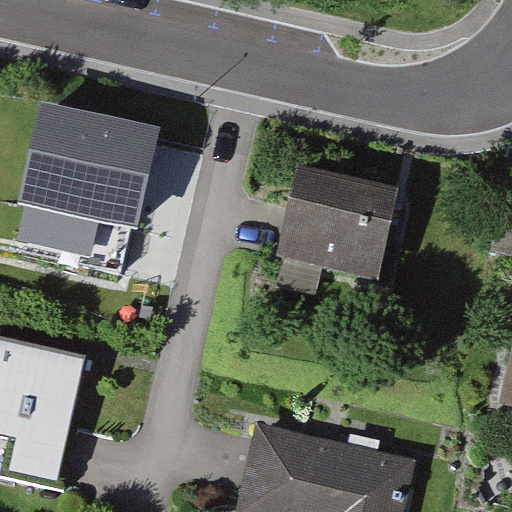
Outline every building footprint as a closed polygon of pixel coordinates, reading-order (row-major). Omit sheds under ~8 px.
[(42,103),(19,203),(137,231),(161,131),(42,103)] [(379,281),(401,189),(299,165),(277,257),(284,258),(324,268),(379,281)] [(492,251),(511,255),(511,206),(504,205),(492,251)] [(277,289),(317,298),(324,268),(284,258),(277,289)] [(59,483),(87,356),(0,337),(0,438),(16,442),(10,472),(59,483)] [(511,352),(500,404),(511,407),(511,352)] [(405,511),(417,461),(257,423),(236,511),(405,511)]
